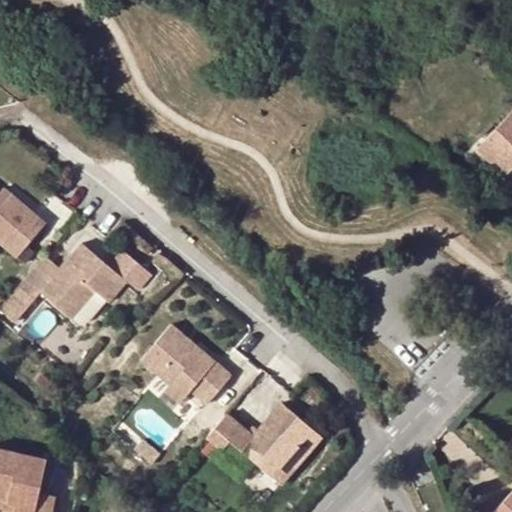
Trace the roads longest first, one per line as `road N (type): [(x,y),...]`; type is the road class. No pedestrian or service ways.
road 1 (residential): [(0,121),(18,116),(328,375),(381,462)]
road 2 (residential): [(511,320),(381,462)]
